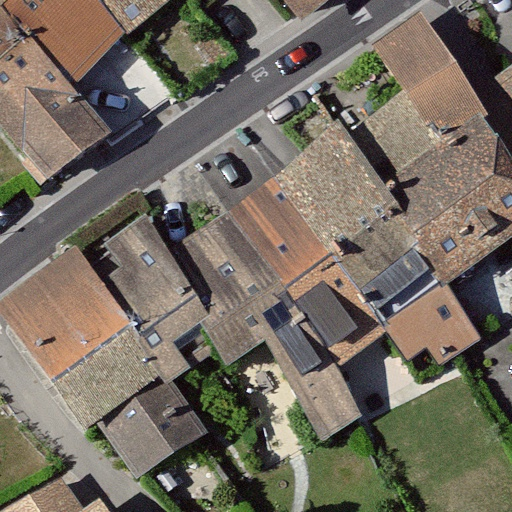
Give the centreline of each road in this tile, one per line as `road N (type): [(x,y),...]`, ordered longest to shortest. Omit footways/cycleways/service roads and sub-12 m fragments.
road 1 (tertiary): [(0,269),(389,0)]
road 2 (residential): [(0,356),(71,451),(140,511)]
